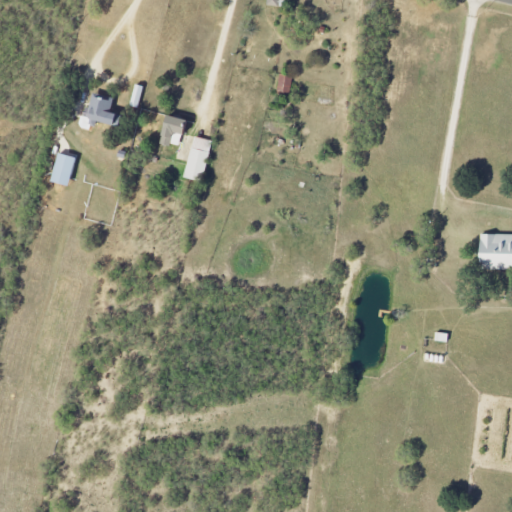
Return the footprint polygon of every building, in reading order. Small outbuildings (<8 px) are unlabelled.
[(281,8),(282,0),(268,0),(267,5),(281,8)] [(276,91),(289,94),(293,79),(281,75),(276,91)] [(112,113),(115,101),(93,95),(87,120),(118,128),(121,116),(112,113)] [(179,149),(183,135),(187,136),(191,123),(171,116),(162,143),(179,149)] [(215,142),(196,138),(185,178),(204,183),(215,142)] [(78,159),(61,154),(53,182),(70,187),(78,159)] [(483,271),(511,270),(511,235),(482,237),(483,271)]
